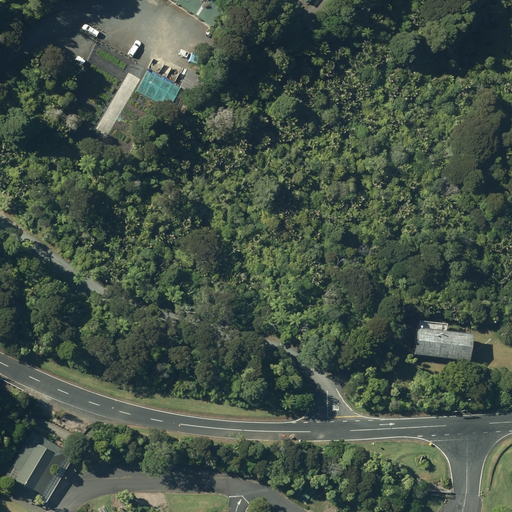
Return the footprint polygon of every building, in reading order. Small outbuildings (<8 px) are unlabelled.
[(163,0),(210,32),(226,8),(214,0),(163,0)] [(156,57),(149,69),(175,82),(181,70),(156,57)] [(176,87),(189,95),(197,78),(185,71),(176,87)] [(133,91),(165,109),(176,88),(144,72),(133,91)] [(422,325),(419,352),(471,359),(474,331),(422,325)] [(34,431),(7,478),(42,498),(69,451),(34,431)] [(42,498),(7,478),(3,485),(37,504),(48,502),(71,462),(69,451),(42,498)] [(167,466),(167,477),(204,477),(204,467),(167,466)]
